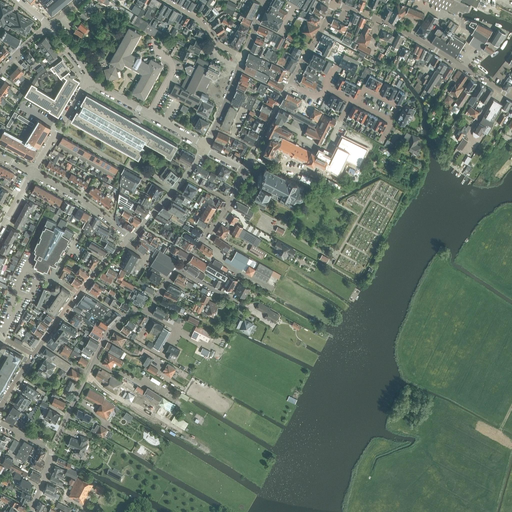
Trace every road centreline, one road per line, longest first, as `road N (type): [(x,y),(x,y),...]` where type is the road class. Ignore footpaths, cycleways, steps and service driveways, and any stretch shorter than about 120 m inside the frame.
road 1 (residential): [(176,269),(150,306),(124,315),(102,343),(53,447)]
road 2 (residential): [(204,148),(89,77)]
